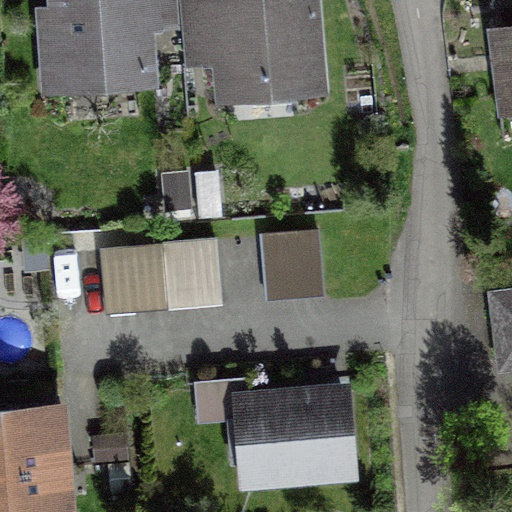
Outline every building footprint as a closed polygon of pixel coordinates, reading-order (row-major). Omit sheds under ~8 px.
[(175,0),(58,0),(67,105),(183,95),(175,0)] [(335,0),(196,0),(207,111),(344,99),(335,0)] [(511,42),(497,45),(510,134),(511,133),(511,42)] [(222,235),(103,247),(110,314),(229,301),(222,235)] [(320,235),(264,238),(267,306),(323,303),(320,235)] [(511,300),(496,303),(504,378),(511,376),(511,300)] [(345,386),(240,396),(248,482),(353,472),(345,386)] [(66,511),(64,491),(61,447),(58,410),(0,414),(0,511),(66,511)]
